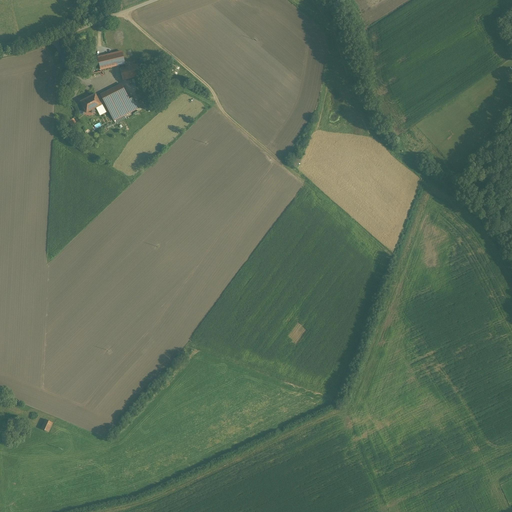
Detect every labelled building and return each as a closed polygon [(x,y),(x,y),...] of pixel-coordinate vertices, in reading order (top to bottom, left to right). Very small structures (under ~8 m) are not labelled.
[(103,39),(104,40),(104,41),(105,42),(106,43),(107,44),(108,44),(109,44),(111,44),(112,44),(113,44),(114,43),(115,42),(116,41),(117,40),(117,39),(118,38),(118,37),(117,35),(117,34),(117,33),(116,32),(115,31),(114,31),(113,30),(112,30),(110,29),(109,30),(108,30),(107,30),(106,31),(105,32),(104,33),(103,34),(103,35),(103,36),(103,38),(103,39)] [(125,64),(122,52),(98,57),(101,69),(125,64)] [(138,64),(120,68),(123,80),(141,76),(138,64)] [(121,85),(98,96),(102,104),(106,112),(109,111),(114,121),(131,112),(131,111),(137,107),(132,98),(129,100),(121,85)] [(147,90),(137,91),(137,99),(148,98),(147,90)] [(95,94),(81,102),(87,113),(101,105),(102,104),(98,96),(97,97),(95,94)] [(45,420),(41,429),(48,432),(52,423),(45,420)]
